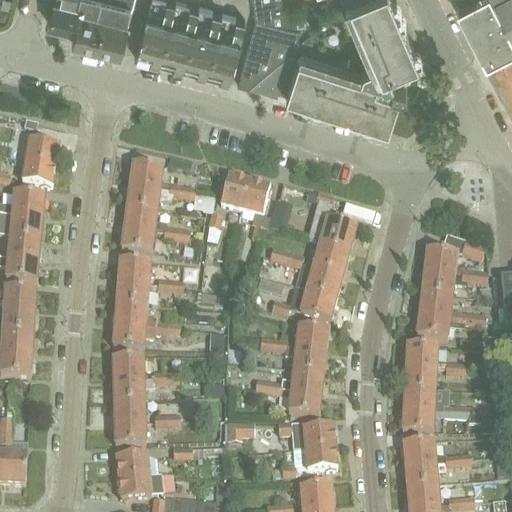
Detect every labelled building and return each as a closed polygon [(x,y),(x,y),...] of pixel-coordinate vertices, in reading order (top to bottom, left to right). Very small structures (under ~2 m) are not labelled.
[(80,4),(80,0),(57,0),(51,25),(78,31),(84,5),(80,4)] [(106,0),(80,0),(80,4),(84,5),(78,31),(75,43),(95,48),(106,0)] [(136,0),(106,0),(95,48),(123,55),(136,0)] [(152,0),(138,59),(230,84),(246,22),(167,0),(152,0)] [(351,117),(373,124),(388,129),(401,93),(402,93),(403,93),(404,92),(405,92),(406,91),(407,90),(407,88),(407,87),(406,86),(405,85),(404,84),(403,84),(409,81),(412,74),(411,70),(409,65),(419,61),(412,45),(393,0),(357,0),(350,3),(344,5),(372,70),(369,72),(368,75),(304,54),(302,59),(289,55),(248,90),(281,99),(282,95),(351,117)] [(254,0),(257,18),(297,29),(295,12),(293,0),(254,0)] [(486,62),(498,84),(511,111),(511,0),(471,0),(457,7),(481,54),(485,62),(486,62)] [(298,29),(306,28),(305,16),(296,17),(298,29)] [(248,90),(289,55),(292,52),(296,50),(302,31),(297,29),(257,18),(239,87),(248,90)] [(26,124),(24,132),(35,135),(37,127),(26,124)] [(26,155),(25,163),(56,168),(60,147),(29,141),(26,155)] [(192,166),(171,160),(169,170),(190,176),(192,166)] [(52,189),(56,168),(25,163),(22,184),(52,189)] [(131,188),(161,192),(164,171),(134,167),(131,188)] [(11,179),(0,177),(0,189),(9,191),(11,179)] [(250,184),(229,178),(222,208),(243,213),(250,184)] [(271,189),(250,184),(243,213),(264,218),(271,189)] [(172,194),(198,197),(199,191),(173,187),(172,194)] [(197,200),(198,197),(172,194),(161,192),(131,188),(128,210),(158,214),(159,204),(171,206),(172,201),(194,204),(193,214),(203,215),(203,217),(212,218),(214,202),(197,200)] [(13,216),(43,220),(45,198),(15,195),(14,207),(1,206),(1,211),(0,210),(0,219),(3,220),(3,215),(13,216)] [(319,199),(316,209),(332,213),(334,204),(319,199)] [(158,214),(128,210),(125,232),(155,236),(167,238),(192,241),(192,236),(167,233),(168,228),(156,226),(158,214)] [(309,243),(321,246),(350,255),(357,231),(327,223),(329,213),(318,210),(309,243)] [(41,241),(43,220),(13,216),(12,226),(11,238),(41,241)] [(222,222),(211,219),(208,232),(209,232),(207,247),(216,249),(222,222)] [(269,232),(280,236),(284,222),(273,219),(269,232)] [(266,234),(255,231),(251,243),(262,247),(266,234)] [(152,257),(155,236),(125,232),(122,252),(152,257)] [(39,262),(41,241),(11,238),(10,250),(9,259),(39,262)] [(191,248),(192,241),(167,238),(166,244),(191,248)] [(344,279),(350,255),(321,246),(314,270),(344,279)] [(482,264),(485,252),(466,246),(462,258),(482,264)] [(273,253),(271,260),(302,268),(304,262),(273,253)] [(458,257),(441,255),(427,253),(424,276),(463,281),(464,275),(464,273),(456,272),(458,257)] [(39,262),(9,259),(0,258),(0,270),(8,271),(7,281),(37,284),(39,262)] [(302,268),(271,260),(269,266),(300,274),(302,268)] [(121,262),(119,284),(150,285),(151,265),(121,262)] [(337,303),(344,279),(314,270),(307,294),(337,303)] [(487,278),(464,275),(463,281),(487,284),(487,278)] [(467,291),(467,287),(462,286),(463,281),(424,276),(422,297),(453,300),(454,289),(467,291)] [(511,280),(500,281),(501,289),(504,313),(500,314),(502,336),(511,335),(511,280)] [(462,286),(467,287),(483,289),(486,289),(487,284),(463,281),(462,286)] [(257,294),(269,297),(272,286),(260,283),(257,294)] [(150,285),(119,284),(117,305),(148,307),(150,285)] [(5,291),(4,312),(35,314),(36,293),(5,291)] [(337,303),(307,294),(301,317),(331,325),(337,303)] [(451,314),(453,300),(422,297),(419,319),(460,323),(461,315),(451,314)] [(216,299),(199,298),(198,307),(215,308),(216,299)] [(147,320),(148,307),(117,305),(116,327),(156,329),(157,324),(157,321),(147,320)] [(271,319),(286,323),(289,313),(274,309),(271,319)] [(33,335),(35,314),(4,312),(3,333),(33,335)] [(460,323),(485,325),(485,318),(461,315),(460,323)] [(448,344),(449,332),(464,334),(464,331),(460,330),(460,323),(419,319),(417,340),(448,344)] [(464,331),(484,333),(485,325),(460,323),(460,330),(464,331)] [(156,329),(116,327),(114,350),(145,352),(146,339),(156,340),(156,335),(168,336),(169,325),(157,324),(156,329)] [(169,325),(168,336),(180,337),(181,326),(169,325)] [(297,352),(327,356),(329,333),(299,330),(298,342),(297,352)] [(32,356),(33,335),(3,333),(1,354),(32,356)] [(493,342),(482,341),(483,350),(494,351),(493,342)] [(297,352),(285,350),(261,347),(260,353),(284,356),(284,360),(295,362),(294,373),(324,377),(327,356),(297,352)] [(407,349),(406,370),(437,371),(448,372),(448,365),(437,364),(438,351),(407,349)] [(32,356),(1,354),(0,376),(31,378),(32,356)] [(241,355),(227,354),(226,367),(240,368),(241,355)] [(496,356),(483,356),(484,376),(496,375),(496,356)] [(113,362),(114,385),(144,385),(144,361),(113,362)] [(435,393),(437,371),(406,370),(405,393),(435,393)] [(294,373),(293,385),(281,383),(280,388),(257,385),(256,391),(281,394),(292,395),(322,399),(324,377),(294,373)] [(114,385),(114,408),(145,406),(145,396),(155,396),(155,390),(181,389),(181,385),(155,385),(144,385),(114,385)] [(281,400),(281,394),(256,391),(255,397),(279,400),(281,400)] [(404,414),(434,416),(435,393),(405,393),(404,414)] [(322,399),(292,395),(289,416),(320,420),(322,399)] [(146,427),(145,406),(114,408),(115,428),(146,427)] [(434,423),(434,416),(404,414),(403,436),(433,437),(434,423)] [(146,427),(115,428),(115,449),(146,448),(146,427)] [(292,439),(291,427),(277,428),(278,440),(292,439)] [(254,428),(228,428),(227,447),(242,447),(242,442),(254,442),(254,428)] [(304,432),(306,454),(336,451),(334,429),(304,432)] [(444,459),(435,460),(434,446),(404,448),(405,470),(436,467),(445,466),(444,459)] [(306,454),(308,475),(338,472),(336,451),(306,454)] [(223,452),(202,453),(202,461),(224,460),(224,452),(223,452)] [(202,453),(173,454),(173,465),(202,464),(202,461),(202,453)] [(27,457),(5,456),(3,487),(25,488),(27,457)] [(117,460),(119,481),(149,478),(147,457),(117,460)] [(468,457),(444,459),(445,466),(469,463),(468,457)] [(445,466),(445,472),(469,470),(469,463),(445,466)] [(280,468),(281,480),(296,479),(295,467),(280,468)] [(436,467),(405,470),(407,492),(438,489),(436,467)] [(149,479),(149,478),(119,481),(121,504),(151,500),(151,499),(164,498),(162,478),(149,479)] [(438,489),(407,492),(409,511),(425,511),(440,511),(449,510),(448,504),(448,500),(439,501),(438,489)] [(303,511),(333,511),(332,490),(302,493),(303,511)] [(153,504),(152,511),(215,511),(216,507),(163,502),(163,504),(153,504)] [(449,510),(473,508),(472,502),(448,504),(449,510)]
